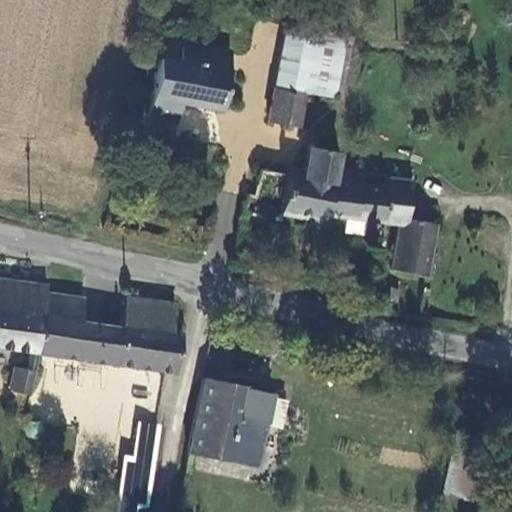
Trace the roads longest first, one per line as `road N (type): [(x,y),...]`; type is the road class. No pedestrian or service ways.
road 1 (tertiary): [(511,360),(207,283)]
road 2 (tertiary): [(207,283),(0,235)]
road 3 (residential): [(207,283),(175,437)]
